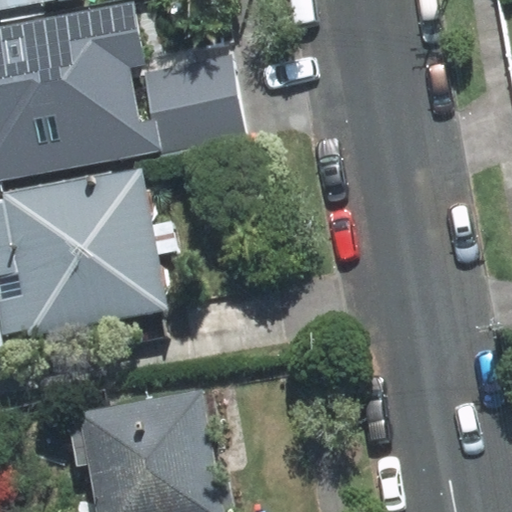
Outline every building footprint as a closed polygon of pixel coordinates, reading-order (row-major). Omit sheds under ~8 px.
[(0,0),(0,18),(89,1),(88,0),(0,0)] [(0,195),(7,195),(0,158),(21,155),(22,161),(50,157),(51,163),(151,145),(138,74),(157,71),(146,9),(27,30),(28,35),(15,37),(14,34),(0,36),(0,195)] [(8,201),(10,207),(0,209),(0,283),(0,284),(11,339),(32,336),(33,342),(175,316),(148,175),(8,201)] [(0,370),(13,368),(5,324),(0,324),(0,370)] [(101,511),(234,511),(213,395),(85,418),(86,425),(75,427),(83,472),(94,470),(101,511)]
